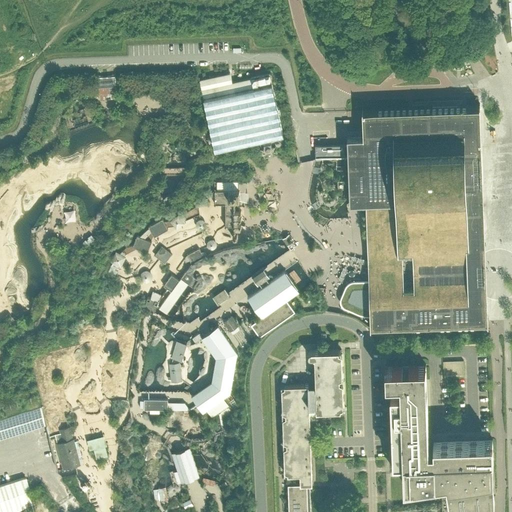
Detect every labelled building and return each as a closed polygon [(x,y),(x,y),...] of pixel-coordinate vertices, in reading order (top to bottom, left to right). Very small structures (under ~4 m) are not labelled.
[(200,79),(211,131),(207,132),(208,137),(209,141),(213,140),(215,149),(235,145),(260,139),(264,157),(267,156),(271,155),(276,154),(277,154),(276,148),(286,146),(270,73),(251,77),(232,82),(230,72),(200,79)] [(117,91),(116,79),(99,80),(99,92),(117,91)] [(488,322),(488,320),(488,319),(487,319),(487,306),(486,304),(485,301),(484,300),(483,298),(482,297),(480,296),(477,295),(476,295),(475,295),(474,295),(473,295),(472,295),(471,295),(471,294),(470,294),(469,293),(468,292),(468,291),(467,291),(467,290),(466,289),(466,288),(466,287),(465,275),(465,260),(467,259),(468,258),(481,244),(482,242),(483,240),(484,238),(484,236),(479,106),(480,106),(480,103),(480,105),(479,105),(460,106),(432,107),(363,109),(363,108),(362,108),(363,110),(363,111),(364,111),(364,130),(365,135),(350,135),(348,136),(348,144),(348,158),(350,202),(367,201),(368,225),(368,227),(369,228),(370,230),(370,231),(371,232),(390,249),(391,250),(392,251),(393,251),(395,252),(396,252),(397,252),(398,252),(398,255),(416,254),(416,252),(415,252),(416,252),(416,253),(417,255),(418,257),(420,259),(421,260),(423,261),(425,262),(427,262),(440,261),(441,275),(441,277),(441,278),(441,279),(440,280),(440,281),(440,282),(439,283),(438,284),(438,285),(437,285),(436,286),(435,286),(434,287),(433,287),(432,287),(417,288),(417,287),(417,285),(399,286),(400,288),(394,289),(393,288),(392,288),(391,287),(384,280),(382,279),(381,279),(380,279),(370,279),(355,280),(353,280),(351,281),(349,282),(347,283),(346,285),(345,286),(344,289),(342,293),(341,296),(340,298),(340,300),(341,303),(343,305),(344,306),(346,307),(357,312),(359,313),(361,313),(363,314),(365,314),(368,314),(369,315),(371,314),(372,323),(371,323),(371,324),(371,326),(371,325),(411,323),(413,323),(432,322),(435,322),(453,322),(456,322),(488,320),(488,322)] [(344,159),(322,160),(322,165),(323,164),(336,164),(336,171),(345,170),(344,159)] [(240,211),(241,211),(241,210),(235,210),(235,206),(235,198),(240,198),(240,191),(240,189),(239,189),(239,182),(239,179),(217,179),(217,189),(215,189),(215,192),(215,203),(220,203),(225,203),(225,225),(233,225),(241,225),(241,224),(240,224),(240,221),(240,218),(241,218),(241,217),(240,217),(240,214),(240,211)] [(178,214),(172,218),(175,224),(182,220),(178,214)] [(200,217),(197,218),(196,220),(196,222),(196,223),(197,225),(199,227),(201,227),(204,226),(205,224),(206,222),(205,219),(203,218),(201,217),(200,217)] [(162,218),(149,225),(154,234),(167,226),(162,218)] [(297,244),(289,233),(283,238),(290,249),(297,244)] [(91,234),(82,242),(86,246),(90,242),(95,238),(91,234)] [(137,235),(133,245),(147,251),(151,241),(137,235)] [(215,240),(213,239),(212,239),(210,239),(209,240),(208,241),(207,242),(207,244),(208,246),(209,247),(210,248),(211,248),(213,248),(214,247),(216,246),(216,245),(217,243),(216,242),(216,241),(215,240)] [(161,244),(153,253),(159,258),(165,263),(173,254),(167,249),(161,244)] [(199,248),(187,254),(187,255),(191,263),(204,256),(200,249),(199,248)] [(115,250),(111,259),(113,260),(120,263),(121,264),(126,255),(120,252),(115,250)] [(120,263),(113,260),(108,271),(116,274),(120,263)] [(262,283),(262,284),(247,295),(249,298),(255,306),(262,316),(251,323),(253,325),(260,335),(295,310),(287,299),(300,290),(285,270),(284,269),(268,280),(267,279),(270,277),(267,272),(263,268),(262,266),(251,274),(252,275),(256,280),(259,285),(262,283)] [(146,267),(143,269),(142,271),(141,272),(141,274),(142,276),(143,278),(146,279),(148,279),(151,278),(152,276),(153,273),(152,271),(151,269),(148,267),(146,267)] [(190,291),(198,279),(186,270),(183,274),(179,279),(171,290),(159,307),(172,316),(181,303),(190,291)] [(171,290),(179,279),(172,274),(163,285),(167,288),(171,290)] [(228,293),(225,289),(214,297),(219,304),(224,299),(230,296),(228,293)] [(162,294),(152,290),(151,296),(150,298),(158,300),(162,294)] [(147,297),(144,307),(155,311),(158,300),(150,298),(147,297)] [(223,321),(230,330),(238,324),(232,315),(223,321)] [(202,336),(216,357),(212,380),(191,395),(192,397),(194,399),(198,404),(204,412),(206,410),(231,393),(238,352),(219,324),(216,327),(210,330),(207,333),(202,336)] [(202,336),(199,332),(192,337),(195,341),(198,339),(202,336)] [(182,342),(177,341),(172,357),(182,360),(186,346),(187,344),(186,344),(182,342)] [(285,391),(282,391),(283,409),(286,408),(286,420),(283,420),(284,438),(287,438),(287,450),(284,450),(285,468),(288,468),(288,474),(300,473),(300,483),(307,483),(312,483),(310,410),(341,409),(341,402),(344,402),(343,385),(340,385),(340,373),(343,373),(342,367),(342,355),(339,355),(339,349),(311,350),(310,350),(310,351),(309,351),(309,352),(308,352),(308,353),(308,354),(309,355),(309,356),(310,356),(311,356),(311,357),(312,357),(315,356),(316,385),(309,385),(309,384),(285,384),(285,391)] [(440,357),(440,373),(461,373),(461,357),(440,357)] [(180,362),(169,363),(171,381),(182,380),(180,362)] [(402,379),(402,390),(391,390),(393,459),(405,458),(406,482),(404,482),(404,484),(442,479),(447,478),(450,505),(495,498),(491,471),(490,471),(489,460),(493,460),(493,438),(429,440),(426,363),(385,364),(386,380),(402,379)] [(168,398),(144,398),(144,400),(144,407),(144,408),(150,408),(152,408),(156,408),(159,409),(164,409),(168,409),(168,408),(168,402),(168,401),(168,398)] [(189,409),(173,409),(173,414),(175,414),(174,419),(185,420),(185,416),(189,416),(189,409)] [(61,433),(55,434),(64,467),(75,465),(82,463),(79,451),(77,452),(73,438),(66,440),(64,436),(70,434),(70,432),(68,427),(61,429),(61,433)] [(94,448),(96,458),(107,455),(105,445),(107,445),(104,435),(87,440),(89,449),(94,448)] [(181,449),(174,452),(172,452),(177,469),(178,472),(182,482),(183,481),(187,480),(191,479),(196,477),(199,476),(197,470),(189,446),(186,447),(181,449)] [(0,511),(10,511),(24,508),(34,505),(28,487),(25,477),(0,485),(0,511)] [(203,477),(203,478),(202,483),(206,484),(214,485),(215,481),(215,480),(203,477)] [(307,511),(307,494),(307,483),(300,483),(288,483),(289,511),(307,511)] [(166,486),(158,487),(159,489),(160,499),(163,498),(167,498),(166,489),(166,486)] [(186,501),(182,503),(183,504),(184,505),(184,507),(185,509),(189,507),(190,507),(194,505),(192,501),(190,498),(187,500),(186,501)]
